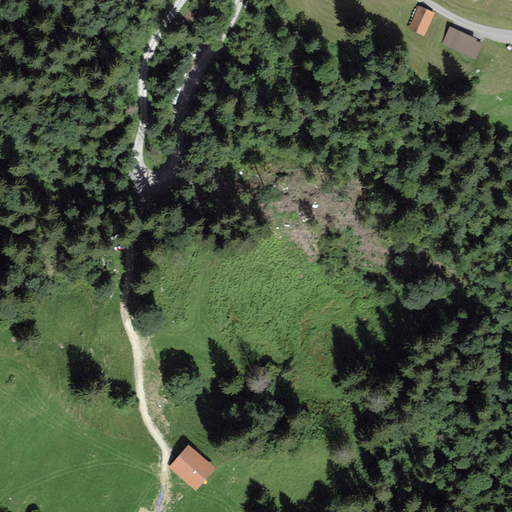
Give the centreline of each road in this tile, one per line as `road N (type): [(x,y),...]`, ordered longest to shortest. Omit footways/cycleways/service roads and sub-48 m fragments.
road 1 (track): [(166,460),(143,417),(124,311),(156,183)]
road 2 (track): [(241,0),(189,93),(180,171),(156,183)]
road 3 (track): [(156,183),(143,178),(139,162),(143,99),(149,58),(182,0)]
